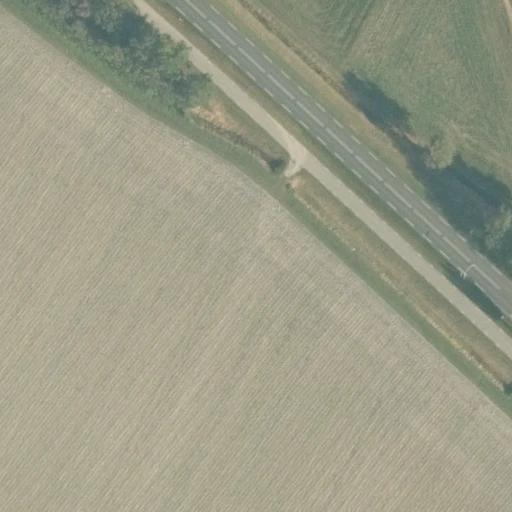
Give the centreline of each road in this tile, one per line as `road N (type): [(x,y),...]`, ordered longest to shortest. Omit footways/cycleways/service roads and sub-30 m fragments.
road 1 (unclassified): [(511,352),(128,0)]
road 2 (primary): [(511,303),(184,0)]
